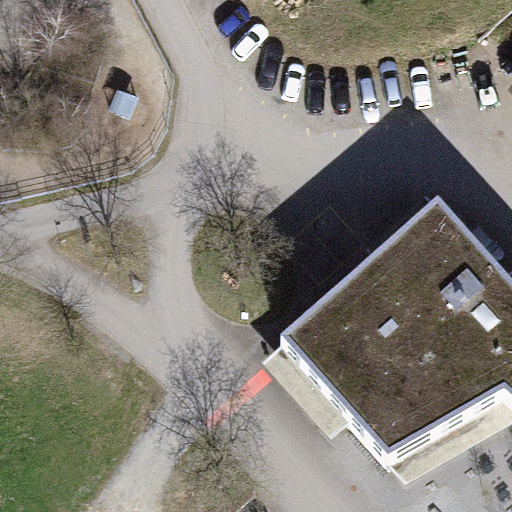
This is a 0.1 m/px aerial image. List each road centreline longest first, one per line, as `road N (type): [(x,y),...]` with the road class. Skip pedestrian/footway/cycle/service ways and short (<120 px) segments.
road 1 (unclassified): [(511,192),(500,182),(182,187),(0,234)]
road 2 (unclassified): [(340,511),(266,413),(70,308),(0,292)]
road 3 (track): [(181,368),(175,291),(196,62),(164,0)]
